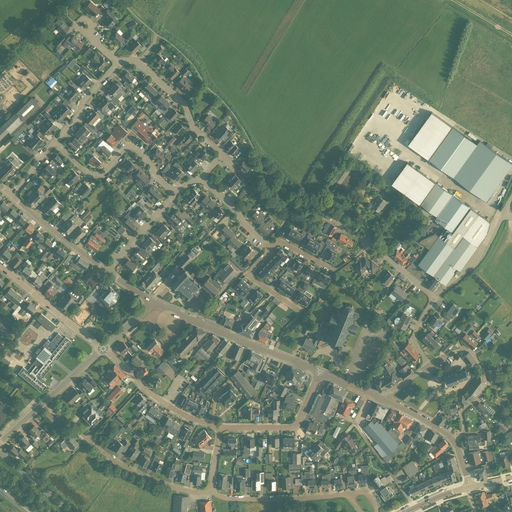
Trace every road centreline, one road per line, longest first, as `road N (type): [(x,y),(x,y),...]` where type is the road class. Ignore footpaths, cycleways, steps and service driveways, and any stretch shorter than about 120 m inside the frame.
road 1 (residential): [(320,372),(152,301)]
road 2 (residential): [(175,193),(130,145),(102,174),(90,174),(54,141)]
road 3 (residential): [(210,491),(142,476),(71,423)]
road 4 (residential): [(454,441),(464,430),(461,411),(487,383),(484,370),(466,348),(429,366)]
road 5 (residential): [(102,348),(156,398),(220,427)]
road 6 (residential): [(0,443),(102,348)]
road 7 (residential): [(347,494),(271,500),(210,491)]
road 8 (residential): [(220,427),(294,427),(320,372)]
road 9 (residential): [(102,348),(0,266)]
road 10 (residential): [(435,298),(480,260),(511,196)]
road 11 (residential): [(222,154),(195,128),(184,103),(138,62)]
road 12 (residential): [(106,271),(10,195)]
